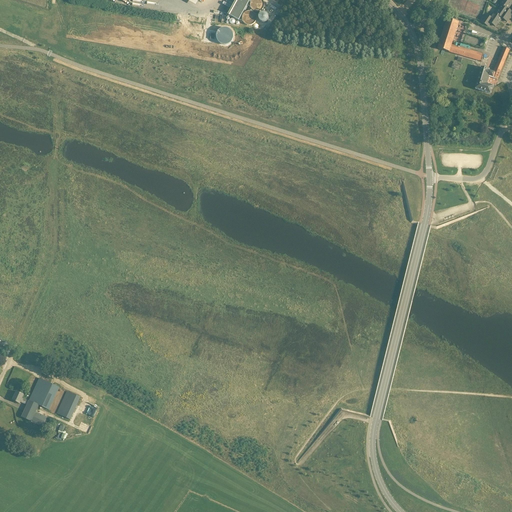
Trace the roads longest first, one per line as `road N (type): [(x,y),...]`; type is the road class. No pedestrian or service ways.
road 1 (tertiary): [(399,511),(375,472),(371,445),(425,224),(429,176)]
road 2 (tertiary): [(429,176),(417,46),(385,0)]
